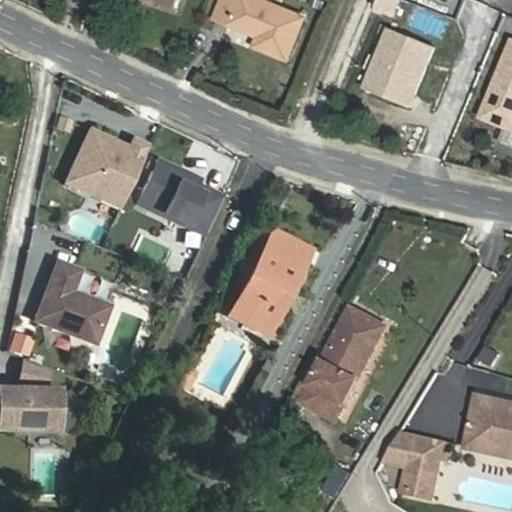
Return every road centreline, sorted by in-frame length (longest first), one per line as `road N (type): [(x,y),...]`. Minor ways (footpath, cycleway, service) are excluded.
road 1 (residential): [(511,208),(241,132),(0,20)]
road 2 (unknown): [(360,0),(301,154)]
